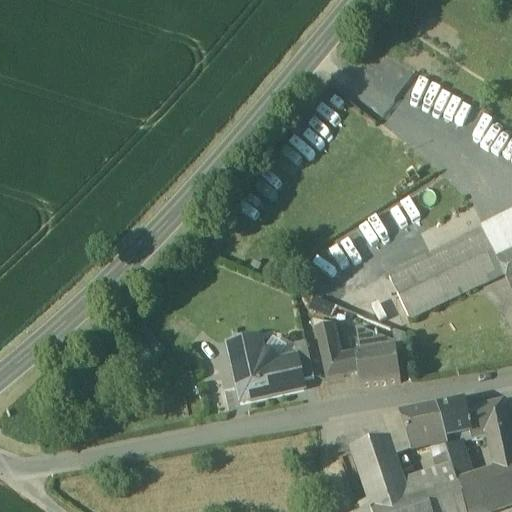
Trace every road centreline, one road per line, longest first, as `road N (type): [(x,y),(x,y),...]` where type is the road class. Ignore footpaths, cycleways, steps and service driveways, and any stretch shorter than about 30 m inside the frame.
road 1 (tertiary): [(352,0),(133,262),(0,377)]
road 2 (residential): [(511,385),(7,469)]
